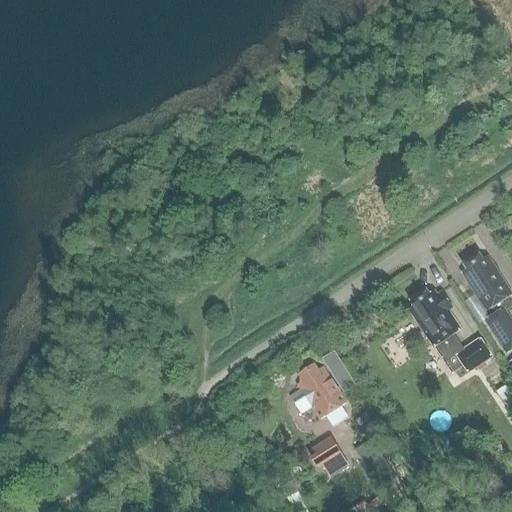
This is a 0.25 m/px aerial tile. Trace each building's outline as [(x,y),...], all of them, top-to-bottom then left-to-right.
[(468,272),(463,275),(487,312),(492,309),(496,315),(503,310),(505,314),(511,309),(511,301),(503,288),(505,287),(487,259),(482,263),(478,257),(464,266),(468,272)] [(453,336),(460,332),(448,313),(452,310),(442,294),(437,297),(435,293),(429,297),(425,292),(410,302),(414,308),(408,311),(434,349),(435,349),(452,375),(464,367),(468,374),(491,358),(480,341),(464,352),(453,336)] [(496,315),(483,323),(505,357),(511,352),(511,325),(505,314),(503,310),(496,315)] [(298,387),(301,391),(290,398),(301,415),(312,408),(320,421),(346,405),(323,370),(318,374),(313,367),(299,377),(303,383),(298,387)] [(352,385),(345,373),(335,380),(343,391),(352,385)] [(511,394),(507,387),(497,394),(511,416),(511,394)] [(328,480),(347,469),(329,438),(311,449),(328,480)] [(377,490),(394,479),(370,440),(353,451),(377,490)] [(292,511),(307,511),(292,483),(281,489),(292,511)]
